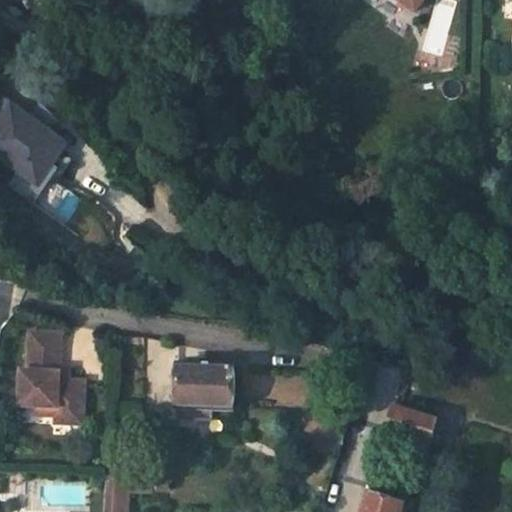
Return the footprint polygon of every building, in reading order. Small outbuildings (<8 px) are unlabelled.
[(408,0),(427,13),(435,0),(408,0)] [(0,154),(37,181),(61,146),(12,110),(0,127),(0,154)] [(57,377),(58,335),(28,334),(27,373),(20,373),(19,407),(55,408),(55,424),(82,425),(84,382),(61,381),(57,377)] [(232,410),(234,366),(178,364),(176,416),(195,415),(195,408),(232,410)] [(428,447),(436,422),(394,409),(387,432),(400,436),(399,438),(428,447)] [(103,511),(124,511),(127,491),(151,492),(151,490),(152,469),(152,467),(127,467),(127,478),(106,477),(103,511)] [(168,469),(152,469),(151,490),(167,490),(168,469)] [(364,511),(400,511),(403,505),(401,504),(404,495),(383,490),(381,498),(370,495),(364,511)]
